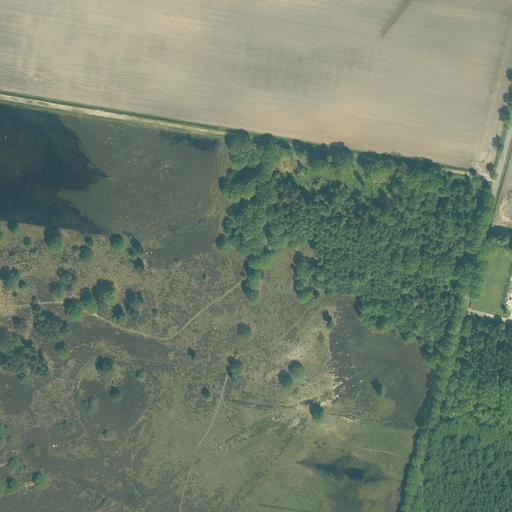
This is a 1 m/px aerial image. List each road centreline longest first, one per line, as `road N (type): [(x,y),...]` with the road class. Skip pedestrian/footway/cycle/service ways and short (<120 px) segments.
road 1 (track): [(0,96),(497,178)]
road 2 (unclassified): [(413,511),(511,122)]
